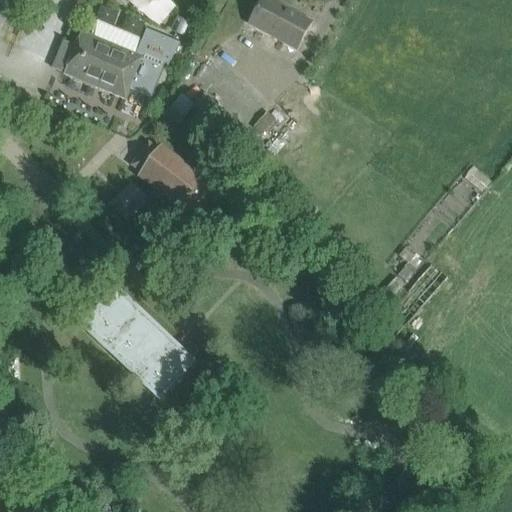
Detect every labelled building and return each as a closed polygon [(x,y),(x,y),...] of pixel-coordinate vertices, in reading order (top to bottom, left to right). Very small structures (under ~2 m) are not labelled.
[(267,0),(262,0),(254,15),(249,25),(296,51),(311,24),(267,0)] [(98,23),(92,38),(81,34),(75,48),(63,43),(53,69),(65,74),(64,75),(125,101),(129,90),(150,98),(148,102),(149,103),(165,65),(167,66),(165,70),(166,70),(180,44),(146,30),(142,42),(136,39),(137,39),(103,25),(103,26),(98,23)] [(169,109),(182,119),(193,105),(179,94),(169,109)] [(227,155),(243,139),(248,134),(230,116),(228,119),(204,95),(191,109),(214,132),(209,137),(227,155)] [(169,109),(160,121),(175,132),(184,120),(182,119),(169,109)] [(256,124),(265,133),(277,121),(268,113),(256,124)] [(269,165),(243,139),(227,155),(253,181),(269,165)] [(193,175),(175,161),(159,149),(156,153),(149,147),(135,166),(142,171),(139,174),(174,200),(173,202),(186,212),(201,209),(210,197),(208,183),(195,173),(193,175)] [(131,186),(112,205),(126,220),(146,202),(131,186)] [(442,251),(375,329),(400,351),(413,336),(405,330),(460,266),(442,251)] [(117,287),(80,327),(159,402),(196,363),(117,287)]
